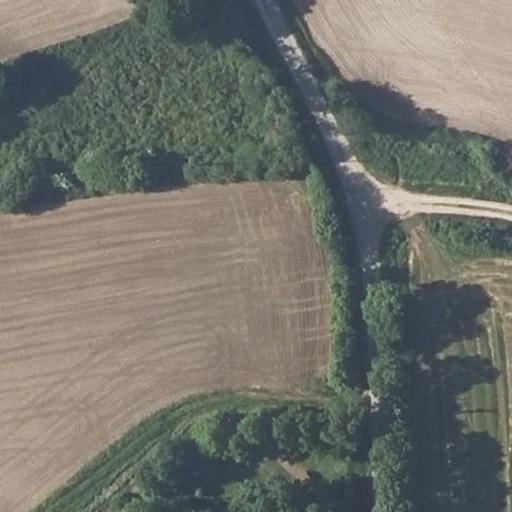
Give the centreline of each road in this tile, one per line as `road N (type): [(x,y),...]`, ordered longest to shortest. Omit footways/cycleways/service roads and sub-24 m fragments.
road 1 (unclassified): [(381,511),(367,265),(353,190),(266,0)]
road 2 (track): [(511,216),(353,190)]
